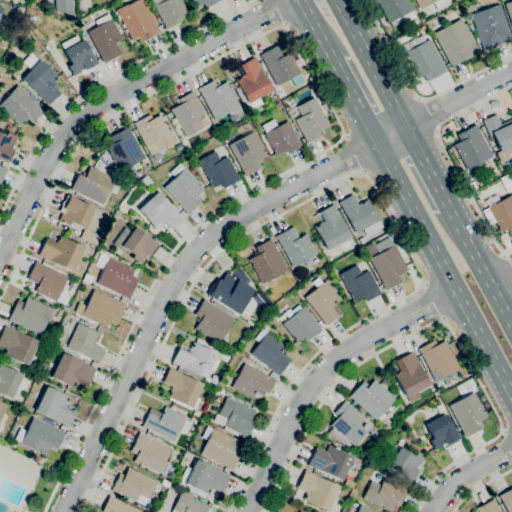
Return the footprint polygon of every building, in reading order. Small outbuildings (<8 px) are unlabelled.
[(72,0),(74,16),(56,11),(54,0),(72,0)] [(141,43),(138,38),(132,41),(127,32),(126,33),(125,30),(126,29),(125,27),(124,28),(122,24),(123,24),(121,19),(119,20),(117,15),(118,15),(115,9),(126,3),(127,5),(135,0),(142,0),(150,13),(151,13),(153,18),(159,29),(159,28),(161,32),(141,43)] [(166,29),(153,6),(161,2),(159,0),(182,0),(188,11),(180,16),(181,17),(178,18),(180,22),(177,23),(166,29)] [(219,0),(206,8),(203,3),(195,7),(191,0),(219,0)] [(388,23),(376,0),(408,0),(414,9),(388,23)] [(437,10),(433,2),(419,9),(414,0),(449,0),(451,2),(437,10)] [(511,0),(510,0),(502,3),(511,31),(511,0)] [(483,51),(469,14),(500,3),(511,40),(499,44),(499,45),(483,51)] [(104,63),(102,60),(103,60),(87,31),(97,26),(94,21),(108,13),(114,24),(115,24),(116,27),(121,36),(125,34),(127,37),(122,40),(121,40),(116,43),(122,53),(104,63)] [(451,67),(432,34),(460,18),(479,52),(472,56),(465,60),(464,59),(451,67)] [(421,35),(417,28),(423,24),(427,32),(421,35)] [(73,76),(67,66),(71,64),(63,51),(64,50),(61,44),(76,35),(80,41),(84,39),(99,66),(82,75),(81,72),(73,76)] [(428,81),(427,79),(425,80),(423,76),(418,78),(407,58),(403,60),(397,48),(417,37),(418,37),(422,35),(425,41),(429,39),(444,67),(445,67),(447,71),(428,81)] [(277,86),(259,54),(276,45),(282,56),(289,52),(301,73),(277,86)] [(248,112),(235,89),(239,86),(235,79),(241,76),(237,68),(240,66),(240,65),(254,57),(256,60),(255,61),(271,90),(259,97),(262,103),(252,109),(252,110),(248,112)] [(49,105),(45,101),(21,79),(40,59),(59,77),(54,83),(55,83),(52,86),(60,93),(49,105)] [(17,79),(12,74),(15,71),(20,75),(17,79)] [(215,120),(199,91),(197,88),(213,80),(215,85),(220,82),(221,84),(227,81),(228,82),(227,83),(240,106),(215,120)] [(18,125),(3,111),(0,108),(0,102),(17,85),(43,109),(30,124),(26,120),(25,122),(23,120),(18,125)] [(185,137),(171,112),(169,109),(181,103),(178,99),(192,91),(194,94),(193,94),(204,114),(197,118),(202,127),(185,137)] [(306,143),(305,141),(306,141),(294,119),(301,116),(296,107),(314,97),(329,125),(321,129),(322,131),(318,132),(320,136),(306,143)] [(277,110),(274,105),(280,102),(282,106),(277,110)] [(151,155),(146,146),(135,126),(134,126),(132,123),(150,114),(152,118),(160,114),(162,117),(161,117),(175,142),(151,155)] [(511,146),(500,152),(494,139),(490,141),(487,135),(488,135),(482,120),(496,114),(500,124),(511,118),(511,146)] [(275,157),(274,154),(275,153),(264,133),(265,133),(261,125),(273,119),(277,126),(288,120),(300,143),(300,142),(302,146),(288,154),(286,151),(275,157)] [(218,132),(215,128),(221,124),(224,129),(218,132)] [(467,170),(450,138),(476,124),(493,156),(467,170)] [(119,172),(106,147),(112,143),(111,142),(115,140),(112,135),(128,126),(130,129),(129,129),(145,158),(119,172)] [(245,177),(242,171),(228,145),(241,137),(240,135),(247,132),(248,133),(253,131),(268,157),(258,163),(260,168),(245,177)] [(6,162),(0,159),(0,132),(5,135),(7,132),(17,137),(14,145),(16,146),(8,162),(7,161),(6,162)] [(212,188),(211,186),(197,160),(215,150),(220,160),(227,156),(238,178),(239,177),(240,179),(226,187),(224,183),(222,185),(221,183),(212,188)] [(186,214),(184,212),(185,211),(163,188),(174,177),(169,172),(179,163),(184,168),(204,188),(201,190),(202,191),(198,194),(202,198),(198,202),(199,202),(186,214)] [(103,204),(73,191),(70,190),(77,174),(81,176),(83,172),(86,173),(89,166),(92,167),(114,178),(103,204)] [(192,174),(188,169),(192,166),(196,171),(192,174)] [(146,186),(140,180),(146,175),(151,181),(146,186)] [(511,189),(507,192),(501,181),(507,177),(511,187),(511,189)] [(155,230),(137,210),(138,209),(134,204),(144,196),(148,200),(157,191),(180,215),(183,218),(171,229),(164,222),(155,230)] [(85,232),(72,225),(70,229),(64,226),(65,224),(58,221),(62,213),(59,211),(62,206),(61,205),(61,204),(61,203),(62,203),(62,202),(63,201),(64,201),(67,195),(70,197),(71,194),(94,205),(94,204),(96,205),(93,211),(94,212),(85,232)] [(366,236),(363,229),(355,233),(338,201),(353,194),(358,204),(368,199),(383,227),(366,236)] [(511,234),(510,235),(507,229),(500,232),(495,222),(490,225),(482,211),(487,208),(487,207),(511,194),(511,234)] [(326,250),(314,226),(324,221),(319,212),(333,204),(335,207),(334,208),(350,237),(326,250)] [(140,265),(131,258),(133,255),(125,250),(124,252),(114,245),(114,244),(113,243),(125,227),(131,232),(134,227),(154,241),(154,240),(157,242),(156,244),(158,245),(148,259),(146,258),(140,265)] [(292,267),(277,238),(276,239),(275,236),(288,229),(294,238),(298,236),(299,237),(306,233),(308,236),(307,237),(316,254),(292,267)] [(71,271),(41,257),(41,258),(38,256),(46,238),(56,242),(59,236),(83,247),(71,271)] [(361,244),(358,239),(363,236),(366,241),(361,244)] [(262,284),(248,259),(254,256),(253,254),(257,252),(254,247),(271,238),(272,241),(272,242),(287,270),(262,284)] [(386,290),(369,258),(394,245),(408,270),(401,273),(403,276),(399,278),(401,282),(386,290)] [(128,299),(125,298),(125,297),(96,283),(103,269),(91,264),(98,249),(111,255),(109,257),(134,269),(131,275),(138,279),(128,299)] [(56,301),(35,291),(38,284),(36,284),(38,280),(29,275),(36,261),(39,262),(38,263),(67,277),(56,301)] [(365,302),(362,297),(354,302),(339,274),(356,264),(361,274),(368,270),(379,290),(380,290),(381,293),(365,302)] [(239,266),(250,280),(246,285),(253,290),(244,304),(246,305),(240,314),(239,313),(238,314),(208,296),(219,279),(221,280),(226,272),(232,276),(239,266)] [(89,283),(82,280),(85,274),(91,277),(89,283)] [(326,326),(304,297),(316,287),(312,281),(317,277),(322,283),(325,280),(338,296),(340,299),(334,304),(335,305),(331,308),(338,316),(326,326)] [(106,327),(81,315),(93,289),(125,304),(116,324),(109,321),(106,327)] [(40,335),(8,319),(17,299),(20,300),(18,305),(20,306),(22,302),(24,302),(27,296),(29,297),(52,308),(40,335)] [(219,343),(194,328),(198,323),(196,322),(198,317),(194,315),(204,299),(206,300),(206,301),(234,318),(219,343)] [(297,343),(282,323),(283,323),(277,316),(288,307),(294,314),(303,306),(319,326),(322,330),(310,339),(307,336),(305,338),(304,337),(297,343)] [(98,363),(95,362),(95,361),(66,347),(77,323),(99,333),(94,343),(105,348),(98,363)] [(27,366),(2,354),(5,348),(0,345),(0,334),(5,324),(9,326),(8,327),(38,341),(27,366)] [(278,376),(275,373),(276,373),(264,364),(264,365),(259,361),(250,354),(258,342),(254,339),(261,328),(266,332),(267,332),(286,346),(281,352),(282,353),(279,357),(287,363),(278,376)] [(434,384),(427,370),(429,369),(419,351),(418,351),(417,349),(434,340),(437,344),(445,340),(448,346),(460,369),(443,377),(443,378),(437,381),(437,382),(434,384)] [(205,378),(175,364),(171,362),(178,347),(188,352),(192,342),(217,354),(215,358),(219,360),(213,372),(209,370),(205,378)] [(409,403),(406,397),(393,374),(399,371),(394,361),(412,351),(429,384),(417,391),(420,397),(409,403)] [(74,389),(50,377),(50,376),(45,374),(50,365),(55,367),(62,353),(92,367),(92,366),(96,368),(87,386),(77,382),(74,389)] [(11,399),(0,393),(0,363),(22,374),(11,399)] [(251,398),(230,387),(244,363),(272,379),(272,378),(275,380),(268,394),(258,388),(254,396),(253,395),(251,398)] [(195,409),(191,407),(191,408),(167,397),(170,391),(170,390),(171,387),(161,382),(169,368),(202,384),(201,387),(203,387),(198,396),(197,395),(196,397),(200,398),(195,409)] [(215,385),(209,382),(213,374),(219,378),(215,385)] [(376,420),(349,396),(360,384),(365,388),(374,379),(395,398),(394,399),(399,403),(389,413),(385,409),(376,420)] [(68,427),(64,425),(34,411),(46,386),(71,398),(66,408),(75,412),(68,427)] [(465,437),(448,406),(473,392),(487,416),(480,420),(484,427),(465,437)] [(247,437),(238,433),(237,435),(223,429),(224,426),(212,420),(215,414),(217,415),(226,396),(254,410),(251,417),(252,418),(250,422),(254,423),(247,437)] [(343,446),(339,444),(339,442),(330,438),(326,434),(332,428),(330,425),(335,419),(334,417),(336,415),(334,413),(345,400),(347,402),(346,402),(364,418),(359,424),(366,431),(354,446),(348,441),(343,446)] [(174,442),(145,428),(144,428),(141,427),(150,407),(161,413),(165,406),(168,407),(168,408),(186,417),(184,419),(190,422),(185,432),(180,429),(174,442)] [(434,451),(429,441),(433,439),(425,424),(445,413),(456,433),(457,433),(459,437),(458,438),(459,439),(443,448),(442,446),(434,451)] [(41,457),(32,453),(34,450),(20,443),(14,440),(20,428),(26,431),(32,417),(62,431),(62,430),(65,431),(56,451),(49,448),(46,456),(42,454),(41,457)] [(232,469),(199,454),(206,440),(201,437),(206,426),(212,428),(238,440),(234,447),(238,448),(236,453),(239,454),(232,469)] [(159,473),(135,462),(133,461),(136,454),(133,453),(135,449),(132,447),(139,431),(141,432),(141,433),(171,447),(159,473)] [(344,480),(342,479),(341,480),(308,465),(317,447),(325,451),(329,444),(337,448),(337,449),(352,456),(352,457),(359,460),(353,472),(349,470),(344,480)] [(409,483),(405,480),(406,479),(386,466),(393,456),(389,453),(394,444),(399,447),(412,456),(414,452),(424,458),(419,466),(421,467),(412,482),(410,481),(409,483)] [(40,463),(33,460),(36,455),(42,458),(40,463)] [(205,499),(182,488),(184,485),(178,483),(186,466),(191,469),(196,459),(230,475),(221,493),(211,489),(208,495),(207,494),(205,499)] [(144,506),(111,490),(118,476),(121,478),(123,474),(124,475),(128,466),(130,467),(130,468),(156,481),(148,498),(147,498),(144,506)] [(326,511),(302,500),(306,492),(296,488),(305,469),(309,471),(308,472),(338,486),(326,511)] [(390,511),(387,511),(387,510),(362,498),(370,480),(380,485),(383,478),(407,489),(403,498),(404,498),(402,502),(401,501),(399,506),(394,504),(390,511)] [(168,488),(161,484),(163,479),(170,482),(168,488)] [(511,511),(506,511),(498,496),(511,487),(511,511)] [(171,511),(181,489),(192,494),(191,497),(209,506),(206,511),(171,511)] [(140,511),(102,511),(101,511),(109,495),(112,496),(112,497),(141,511),(140,511)] [(478,511),(476,508),(493,499),(500,511),(478,511)]
